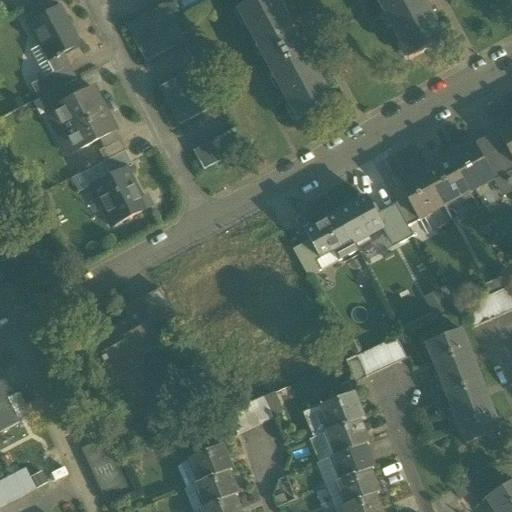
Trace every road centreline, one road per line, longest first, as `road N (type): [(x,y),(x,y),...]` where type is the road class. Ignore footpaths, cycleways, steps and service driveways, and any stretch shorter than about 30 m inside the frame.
road 1 (residential): [(207,219),(511,60)]
road 2 (residential): [(207,219),(87,0)]
road 3 (residential): [(7,328),(207,219)]
road 4 (residential): [(7,328),(93,511)]
road 5 (residential): [(426,511),(382,394)]
